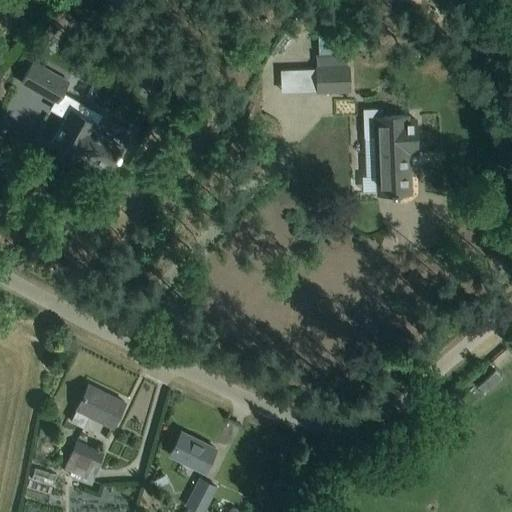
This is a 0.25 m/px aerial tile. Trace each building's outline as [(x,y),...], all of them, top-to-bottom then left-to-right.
[(48,110),(64,119),(51,142),(76,157),(79,151),(109,168),(115,157),(117,158),(120,153),(118,152),(121,147),(91,130),(101,113),(62,92),(68,81),(32,60),(19,83),(52,102),(48,110)] [(348,86),(348,66),(316,67),(316,87),(348,86)] [(416,153),(415,133),(415,119),(407,119),(406,115),(374,116),(378,194),(409,193),(408,166),(404,166),(404,153),(416,153)] [(79,402),(70,420),(83,427),(88,416),(111,427),(115,419),(124,401),(88,384),(79,402)] [(172,449),(169,455),(202,472),(206,466),(215,448),(181,431),(172,449)] [(75,442),(63,468),(90,480),(101,454),(75,442)] [(153,479),(156,486),(161,483),(167,496),(174,493),(165,474),(153,479)] [(198,476),(184,504),(199,511),(204,511),(218,485),(198,476)]
